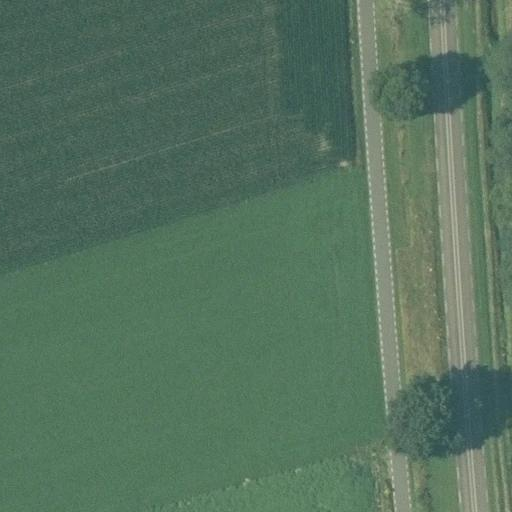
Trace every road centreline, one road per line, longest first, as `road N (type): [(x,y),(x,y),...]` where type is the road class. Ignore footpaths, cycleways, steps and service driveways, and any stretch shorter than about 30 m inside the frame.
road 1 (unclassified): [(365,0),(404,511)]
road 2 (primary): [(475,511),(447,0)]
